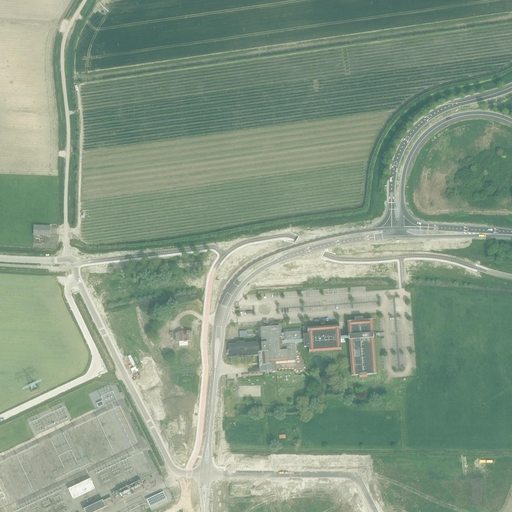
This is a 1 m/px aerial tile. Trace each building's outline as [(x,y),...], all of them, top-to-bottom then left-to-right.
[(50,236),(50,226),(34,225),(34,235),(50,236)] [(236,343),(228,344),(229,358),(237,357),(237,358),(246,358),(246,356),(258,355),(259,368),(249,368),(249,373),(272,371),(276,371),(275,362),(287,361),(297,360),(296,349),(295,342),(304,342),(304,347),(309,347),(309,350),(341,347),(340,339),(350,338),(350,339),(352,339),(354,375),(359,375),(359,378),(367,377),(367,374),(373,374),(369,319),(363,320),(362,317),(355,317),(355,320),(350,321),(351,335),(349,335),(349,336),(340,336),(340,328),(308,331),(308,334),(303,334),(303,335),(301,335),(301,331),(284,332),(284,333),(281,333),(280,328),(280,327),(280,326),(279,326),(279,325),(278,324),(277,324),(277,323),(276,323),(275,323),(274,323),(273,323),(272,324),(271,324),(271,325),(270,325),(270,326),(269,326),(269,327),(269,328),(269,329),(264,329),(260,329),(261,338),(261,342),(261,344),(258,344),(258,342),(245,342),(245,341),(236,342),(236,343)] [(174,329),(175,339),(192,336),(191,327),(174,329)] [(90,479),(69,489),(73,499),(95,489),(90,479)] [(131,493),(129,487),(119,490),(121,496),(131,493)] [(167,499),(163,491),(146,499),(150,507),(167,499)] [(103,500),(84,509),(85,511),(94,511),(106,507),(106,506),(103,500)]
